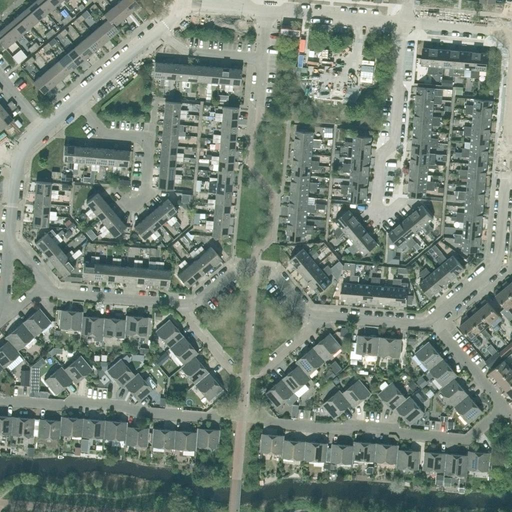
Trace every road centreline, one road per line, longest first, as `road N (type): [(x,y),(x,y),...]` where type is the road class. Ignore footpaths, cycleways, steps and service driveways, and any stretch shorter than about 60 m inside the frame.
road 1 (residential): [(505,408),(466,439),(0,399)]
road 2 (residential): [(406,203),(385,219),(382,207),(406,20)]
road 3 (residential): [(114,190),(128,205),(146,196),(151,137),(107,134),(80,99)]
road 4 (residential): [(433,321),(493,270),(506,163)]
road 5 (residential): [(179,308),(234,268),(254,268),(268,270),(316,322)]
road 6 (residential): [(80,99),(196,7)]
road 7 (residential): [(406,20),(265,11)]
road 8 (residential): [(179,308),(47,291)]
road 9 (residential): [(188,54),(262,58),(265,11)]
